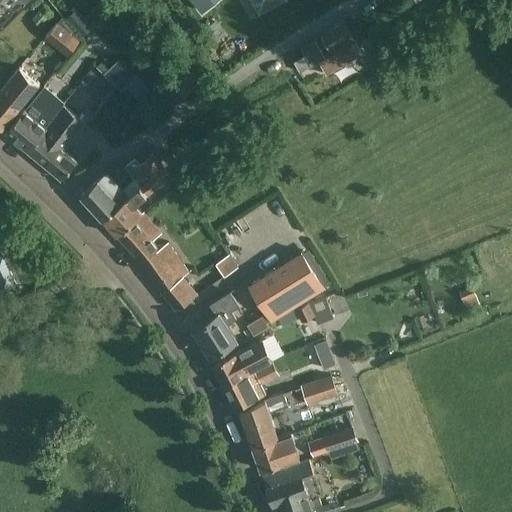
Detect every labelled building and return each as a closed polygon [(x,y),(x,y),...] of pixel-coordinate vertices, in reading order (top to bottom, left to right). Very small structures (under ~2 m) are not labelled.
[(193,0),(202,10),(214,0),(193,0)] [(252,0),(259,11),(280,0),(252,0)] [(61,15),(45,36),(60,48),(70,35),(74,38),(75,37),(78,40),(80,37),(61,15)] [(332,55),(319,63),(326,74),(362,53),(355,41),(354,42),(350,35),(351,35),(343,22),(321,36),(332,55)] [(324,56),(315,39),(301,48),(310,64),(324,56)] [(100,64),(115,82),(133,66),(118,48),(100,64)] [(168,75),(178,88),(192,76),(182,63),(168,75)] [(0,126),(1,128),(39,82),(20,66),(0,89),(0,126)] [(39,96),(48,103),(66,82),(54,72),(33,96),(36,99),(39,96)] [(145,107),(157,95),(137,75),(125,87),(145,107)] [(27,104),(4,131),(28,150),(45,127),(45,126),(49,121),(27,104)] [(46,128),(28,150),(62,178),(62,179),(77,161),(63,149),(84,121),(63,105),(45,127),(46,128)] [(169,174),(151,154),(150,152),(138,163),(150,177),(157,185),(169,174)] [(150,177),(138,163),(134,158),(123,167),(140,186),(150,177)] [(127,197),(106,172),(81,194),(103,219),(127,197)] [(135,204),(157,185),(150,177),(140,186),(127,197),(103,219),(116,234),(136,217),(142,212),(135,204)] [(159,247),(136,217),(116,234),(140,260),(177,308),(198,292),(184,274),(190,270),(168,241),(159,247)] [(213,252),(220,265),(232,259),(225,245),(213,252)] [(268,311),(269,311),(273,318),(325,286),(302,250),(251,283),(268,311)] [(3,256),(0,257),(0,282),(3,289),(16,283),(3,256)] [(477,300),(472,290),(460,295),(464,305),(477,300)] [(216,314),(194,327),(210,354),(236,339),(228,325),(236,317),(231,309),(238,305),(231,292),(210,304),(216,314)] [(315,314),(318,323),(334,317),(326,296),(309,302),(296,308),(303,320),(315,314)] [(223,384),(251,371),(251,370),(250,368),(272,357),(263,339),(241,350),(240,349),(212,363),(223,384)] [(251,371),(223,384),(234,407),(240,405),(265,393),(261,383),(278,373),(271,359),(251,370),(251,371)] [(308,402),(337,393),(331,374),(302,384),(308,402)] [(278,435),(270,411),(288,404),(283,391),(264,398),(264,399),(240,407),(253,445),(277,437),(291,432),(290,430),(278,435)] [(327,450),(357,439),(352,425),(322,436),(327,450)] [(298,455),(291,432),(277,437),(253,445),(260,469),(298,455)] [(309,457),(263,474),(273,503),(277,501),(280,511),(317,511),(324,510),(318,495),(322,493),(309,457)]
